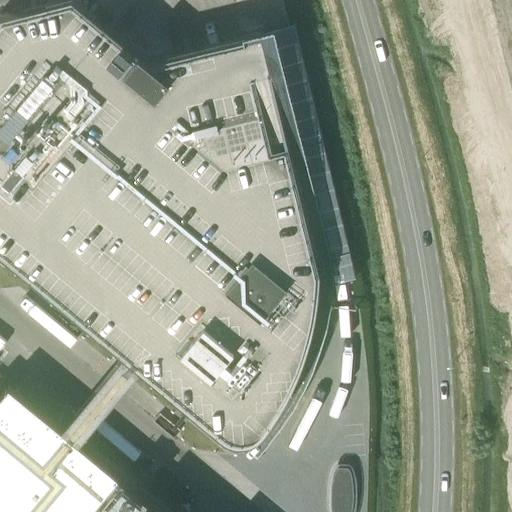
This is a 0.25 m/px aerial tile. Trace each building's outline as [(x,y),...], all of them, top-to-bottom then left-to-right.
[(0,247),(186,401),(195,409),(227,436),(228,436),(229,437),(230,437),(231,437),(232,438),(233,438),(234,438),(235,438),(236,438),(237,439),(238,439),(239,439),(240,439),(241,439),(242,439),(243,439),(245,439),(246,438),(247,438),(248,438),(249,438),(250,437),(251,437),(252,437),(253,436),(254,436),(254,435),(255,435),(256,434),(257,434),(258,433),(259,433),(260,432),(261,431),(262,430),(263,429),(263,428),(264,428),(269,421),(281,403),(292,384),(301,364),(308,343),(314,322),(315,315),(317,301),(319,283),(318,256),(262,28),(243,32),(245,42),(155,63),(81,0),(41,0),(8,9),(0,11),(0,247)] [(85,355),(95,363),(89,371),(96,377),(109,360),(92,346),(85,355)] [(0,511),(84,511),(119,472),(10,382),(0,394),(0,511)] [(353,502),(354,500),(354,498),(354,496),(354,495),(354,492),(354,489),(353,484),(353,480),(353,478),(353,477),(352,476),(352,475),(352,473),(352,472),(351,471),(351,470),(350,469),(350,468),(349,467),(349,466),(348,465),(347,465),(346,464),(338,465),(337,465),(337,466),(336,467),(335,468),(335,469),(334,470),(334,471),(333,472),(333,473),(333,474),(332,475),(332,476),(332,477),(332,478),(332,481),(331,483),(331,486),(331,488),(330,491),(330,493),(330,496),(330,498),(331,501),(331,504),(331,506),(332,508),(332,511),(351,511),(352,510),(352,508),(353,506),(353,504),(353,502)] [(166,511),(119,472),(84,511),(166,511)]
